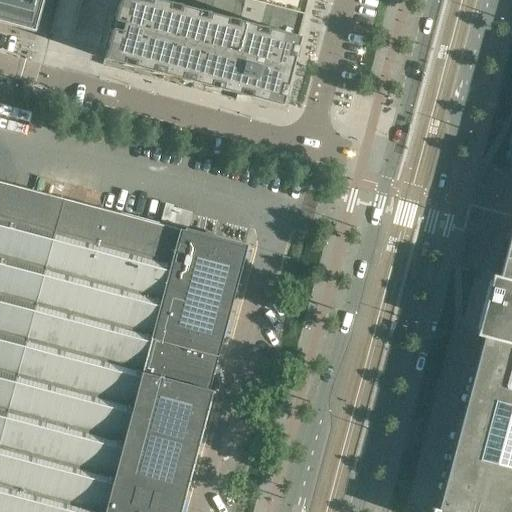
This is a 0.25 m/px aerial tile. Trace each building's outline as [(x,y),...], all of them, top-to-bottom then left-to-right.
[(0,0),(0,23),(34,32),(41,0),(0,0)] [(59,0),(55,15),(77,21),(82,0),(259,0),(305,12),(308,0),(59,0)] [(113,27),(104,64),(251,103),(252,96),(282,104),(305,17),(241,0),(120,0),(115,20),(123,22),(121,29),(113,27)] [(0,97),(0,112),(15,115),(14,123),(33,126),(37,104),(0,97)] [(174,511),(206,392),(214,394),(214,392),(205,389),(209,374),(214,356),(215,356),(244,247),(0,182),(0,511),(174,511)] [(511,511),(511,225),(499,277),(492,275),(476,335),(482,337),(437,509),(433,508),(432,509),(433,509),(432,511),(511,511)]
